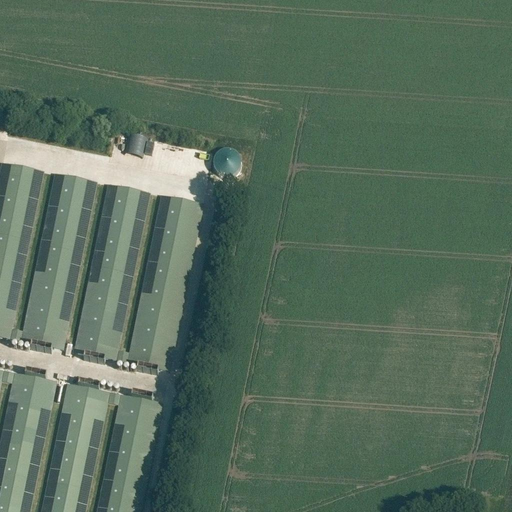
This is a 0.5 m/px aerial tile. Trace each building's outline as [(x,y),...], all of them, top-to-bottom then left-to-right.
[(126,156),(144,158),(147,139),(129,136),(126,156)] [(0,339),(63,352),(97,184),(53,175),(22,332),(12,330),(44,171),(0,161),(0,339)] [(103,184),(69,353),(171,374),(205,206),(158,196),(126,352),(118,350),(150,194),(103,184)] [(0,370),(0,386),(1,383),(11,385),(0,440),(0,511),(29,511),(56,382),(0,370)] [(65,383),(39,511),(85,511),(108,404),(118,406),(96,511),(141,511),(163,403),(65,383)]
